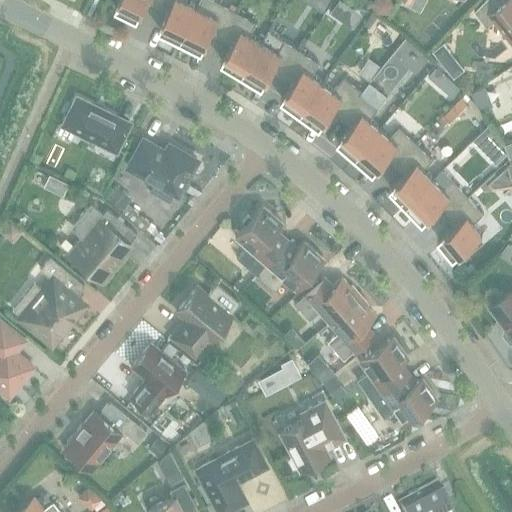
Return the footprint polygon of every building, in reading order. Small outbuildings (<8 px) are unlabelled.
[(118,0),(115,7),(137,18),(146,0),(148,0),(157,4),(159,0),(118,0)] [(159,0),(157,4),(168,10),(159,29),(180,39),(197,5),(186,0),(159,0)] [(216,0),(199,0),(197,5),(180,39),(202,50),(211,31),(222,37),(236,11),(216,0)] [(511,0),(484,0),(474,11),(487,26),(494,20),(511,42),(511,0)] [(232,43),(221,61),(242,73),(261,41),(250,34),(256,22),(236,11),(222,37),(232,43)] [(261,41),(242,73),(262,85),(273,67),(283,74),(300,49),(280,36),(273,48),(261,41)] [(444,43),(433,51),(454,77),(464,69),(444,43)] [(293,81),(281,98),(300,112),(322,81),(312,73),(319,62),(300,49),(283,74),(293,81)] [(384,60),(373,53),(360,72),(370,79),(384,60)] [(322,81),(300,112),(320,126),(332,109),(341,116),(360,93),(362,90),(344,76),(333,89),(322,81)] [(481,110),(493,106),(485,86),(472,92),(481,110)] [(351,124),(337,140),(355,156),(380,127),(370,118),(378,108),(360,93),(341,116),(351,124)] [(118,116),(76,96),(62,124),(115,150),(128,125),(116,120),(118,116)] [(380,127),(355,156),(373,171),(387,155),(396,164),(416,142),(399,126),(390,136),(380,127)] [(164,150),(142,137),(127,165),(177,193),(191,169),(192,170),(197,162),(195,161),(196,158),(168,143),(164,150)] [(404,172),(389,186),(406,204),(433,177),(424,168),(433,158),(416,142),(396,164),(404,172)] [(511,179),(508,166),(490,182),(494,186),(511,183),(511,179)] [(62,194),(68,183),(49,174),(44,186),(62,194)] [(433,177),(406,204),(423,221),(438,206),(446,215),(468,196),(453,178),(443,187),(433,177)] [(115,184),(105,196),(121,209),(131,198),(115,184)] [(454,224),(437,238),(453,257),(465,247),(468,251),(481,240),(478,237),(482,233),(474,222),(484,213),(468,196),(446,215),(454,224)] [(68,252),(102,280),(124,254),(123,252),(130,244),(121,236),(129,226),(105,207),(102,212),(90,202),(77,217),(89,227),(68,252)] [(245,224),(234,235),(246,245),(236,257),(255,273),(277,248),(266,238),(281,221),(262,204),(251,216),(247,213),(241,221),(245,224)] [(12,240),(21,228),(9,220),(0,231),(12,240)] [(277,248),(255,273),(274,289),(283,278),(295,288),(322,256),(303,239),(288,257),(277,248)] [(511,252),(511,244),(509,242),(501,254),(507,259),(511,252)] [(52,277),(19,316),(51,342),(84,303),(75,295),(83,284),(50,256),(40,268),(52,277)] [(313,286),(294,302),(308,319),(318,311),(327,322),(360,293),(352,284),(350,285),(342,276),(332,284),(324,276),(313,286)] [(231,313),(230,312),(239,301),(216,282),(207,293),(196,284),(175,310),(185,317),(170,335),(194,355),(209,337),(210,339),(231,313)] [(511,288),(490,306),(507,328),(504,332),(511,341),(511,340),(511,288)] [(360,293),(327,322),(336,332),(327,341),(343,359),(362,342),(373,332),(365,322),(374,313),(366,304),(368,303),(360,293)] [(0,387),(8,394),(32,365),(14,350),(24,339),(0,319),(0,387)] [(290,322),(282,330),(295,344),(304,337),(290,322)] [(367,371),(356,378),(369,398),(395,379),(388,369),(407,356),(392,334),(358,358),(367,371)] [(185,369),(150,341),(130,365),(144,377),(129,395),(149,412),(185,369)] [(295,363),(301,357),(292,347),(282,356),(287,362),(295,363)] [(322,381),(333,372),(317,353),(306,362),(322,381)] [(243,380),(231,370),(220,383),(233,393),(243,380)] [(333,374),(323,381),(335,399),(345,392),(333,374)] [(395,379),(369,398),(383,417),(394,409),(402,421),(406,419),(408,423),(416,417),(413,414),(436,397),(422,376),(403,390),(395,379)] [(324,399),(303,410),(307,417),(279,431),(291,453),(288,458),(292,467),(298,467),(300,470),(303,469),(308,472),(316,468),(316,462),(328,455),(324,447),(343,436),(324,399)] [(240,408),(236,400),(225,406),(229,414),(240,408)] [(114,427),(93,409),(63,446),(90,469),(123,430),(137,441),(146,430),(126,413),(114,427)] [(357,409),(347,415),(357,430),(366,424),(357,409)] [(166,445),(156,437),(146,449),(157,457),(166,445)] [(266,464),(252,438),(195,468),(218,511),(221,511),(245,499),(235,480),(266,464)] [(160,457),(163,462),(169,464),(175,460),(169,451),(160,457)] [(186,511),(196,507),(183,482),(169,489),(172,496),(148,509),(149,511),(186,511)] [(451,511),(444,499),(446,497),(438,482),(418,493),(419,495),(399,506),(402,511),(451,511)] [(87,485),(76,496),(90,509),(101,498),(87,485)] [(33,496),(11,511),(61,511),(52,499),(42,508),(33,496)]
